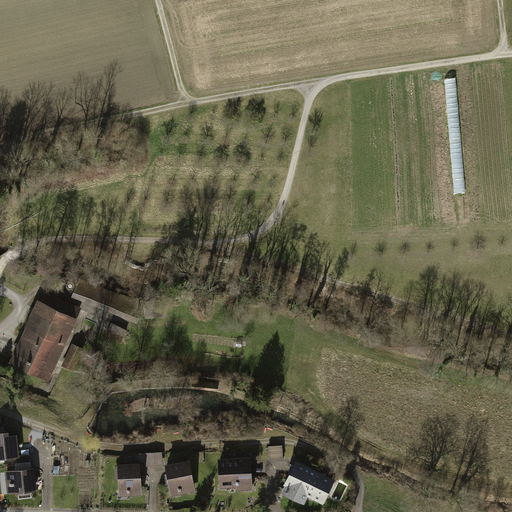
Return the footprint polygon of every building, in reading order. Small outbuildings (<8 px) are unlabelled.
[(458,101),(457,73),(447,74),(448,102),(458,101)] [(80,283),(75,296),(139,324),(144,311),(80,283)] [(82,310),(46,293),(42,302),(40,301),(10,364),(49,382),(82,310)] [(146,308),(147,319),(163,317),(161,306),(146,308)] [(128,332),(112,325),(108,334),(124,341),(128,332)] [(85,350),(75,345),(64,368),(74,373),(85,350)] [(220,385),(194,382),(193,391),(219,393),(220,385)] [(11,434),(0,435),(0,468),(6,468),(5,462),(15,462),(20,461),(19,454),(18,437),(11,438),(11,434)] [(284,460),(283,448),(270,449),(270,461),(284,460)] [(20,461),(15,462),(17,474),(31,473),(30,460),(26,461),(25,453),(19,454),(20,461)] [(163,455),(135,456),(136,466),(141,466),(141,469),(164,468),(163,455)] [(252,460),(219,462),(221,491),(239,490),(240,493),(254,492),(252,460)] [(196,495),(191,463),(166,467),(167,477),(165,477),(167,489),(169,489),(171,499),(196,495)] [(337,483),(297,463),(294,470),(291,469),(285,480),(288,482),(285,488),(287,489),(283,497),(307,508),(310,501),(325,508),(337,483)] [(141,469),(141,466),(136,466),(119,467),(120,498),(142,498),(141,469)] [(17,474),(5,475),(7,497),(38,494),(36,472),(31,473),(17,474)]
